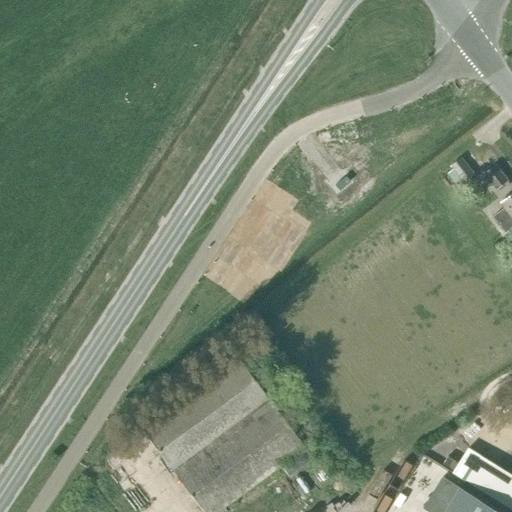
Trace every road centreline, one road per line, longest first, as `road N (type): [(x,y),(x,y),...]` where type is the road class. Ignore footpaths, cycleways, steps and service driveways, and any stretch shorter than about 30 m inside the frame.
road 1 (unclassified): [(36,511),(288,134),(400,97),(472,44)]
road 2 (primary): [(0,495),(176,226)]
road 3 (primary): [(176,226),(348,0)]
road 4 (primary): [(318,0),(187,197),(176,226)]
